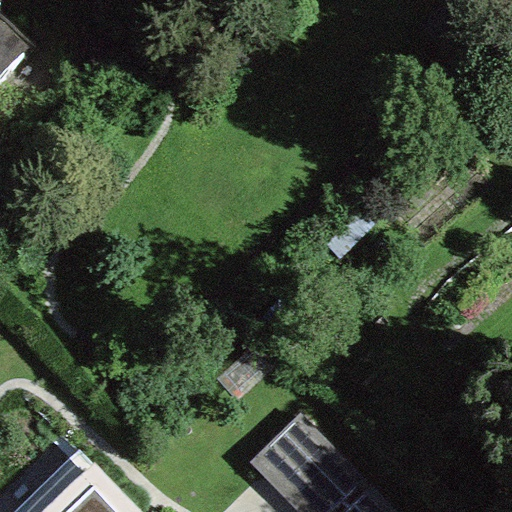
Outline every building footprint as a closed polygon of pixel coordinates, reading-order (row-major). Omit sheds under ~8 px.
[(0,84),(24,57),(0,36),(0,11),(0,84)] [(304,324),(280,302),(259,325),(283,346),(304,324)] [(337,511),(365,484),(299,418),(248,469),(291,511),(337,511)] [(129,511),(91,474),(52,511),(129,511)] [(392,511),(370,489),(346,511),(392,511)]
